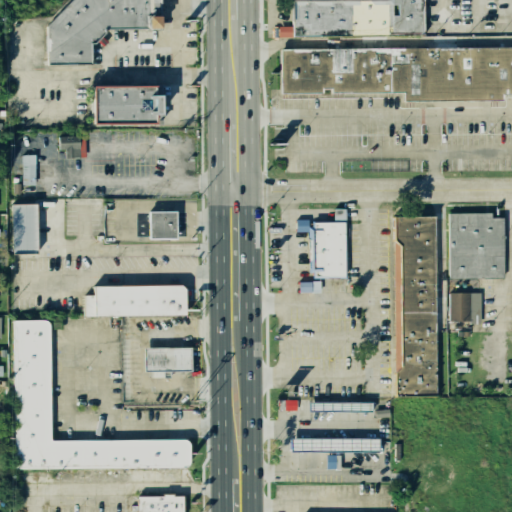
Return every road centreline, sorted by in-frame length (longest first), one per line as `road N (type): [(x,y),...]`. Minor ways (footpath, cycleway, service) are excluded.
road 1 (primary): [(215,0),(220,511)]
road 2 (primary): [(251,511),(247,0)]
road 3 (residential): [(218,187),(511,185)]
